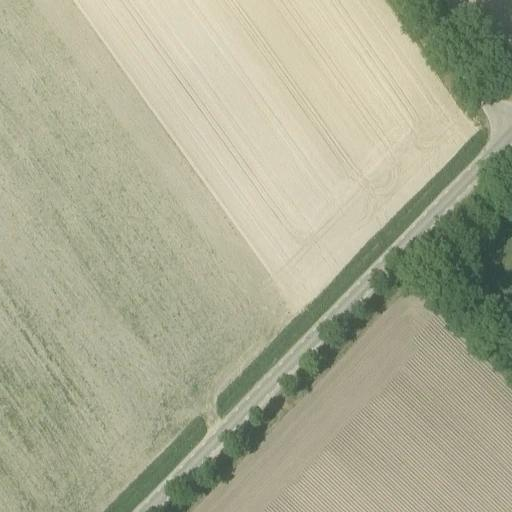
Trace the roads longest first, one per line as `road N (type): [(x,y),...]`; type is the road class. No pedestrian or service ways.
road 1 (unclassified): [(146,511),(510,134)]
road 2 (unclassified): [(510,134),(417,0)]
